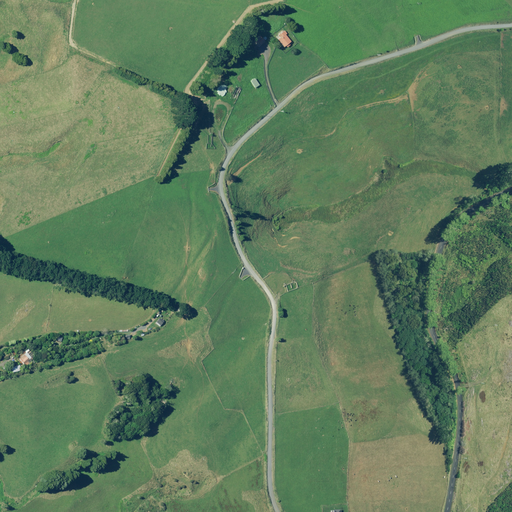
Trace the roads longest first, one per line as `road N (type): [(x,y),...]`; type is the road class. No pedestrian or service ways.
road 1 (unclassified): [(511,25),(468,28),(309,80),(264,114),(224,160),(218,183),(234,244),(271,299),(270,484),(277,511)]
road 2 (unclassified): [(511,188),(451,225),(429,272),(427,321),(459,400),(447,511)]
road 3 (track): [(78,0),(72,44),(164,87)]
